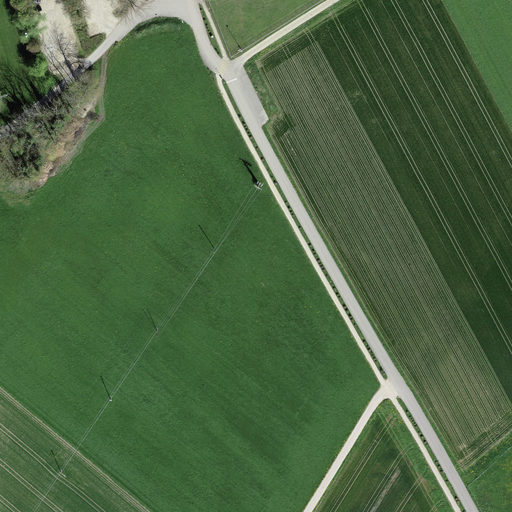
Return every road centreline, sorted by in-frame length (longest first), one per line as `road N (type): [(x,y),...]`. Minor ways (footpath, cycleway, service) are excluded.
road 1 (residential): [(471,511),(226,70),(206,53),(192,0)]
road 2 (unclassified): [(0,134),(100,53),(139,0)]
road 3 (track): [(307,511),(370,407),(397,381)]
road 4 (track): [(341,0),(226,70)]
